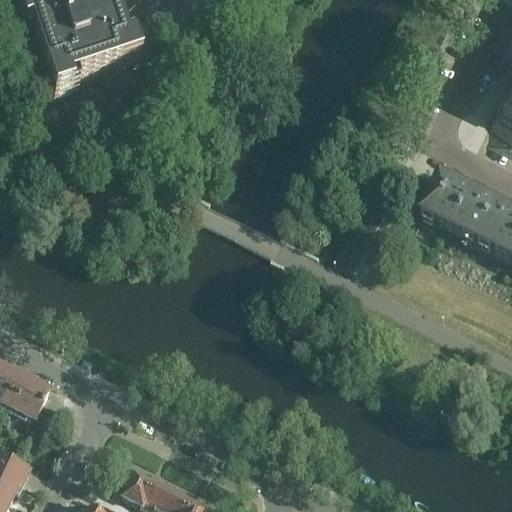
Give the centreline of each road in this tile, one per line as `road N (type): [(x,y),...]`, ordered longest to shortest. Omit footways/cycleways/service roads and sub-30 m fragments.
road 1 (residential): [(511,176),(446,143),(511,7)]
road 2 (unclassified): [(284,494),(102,405)]
